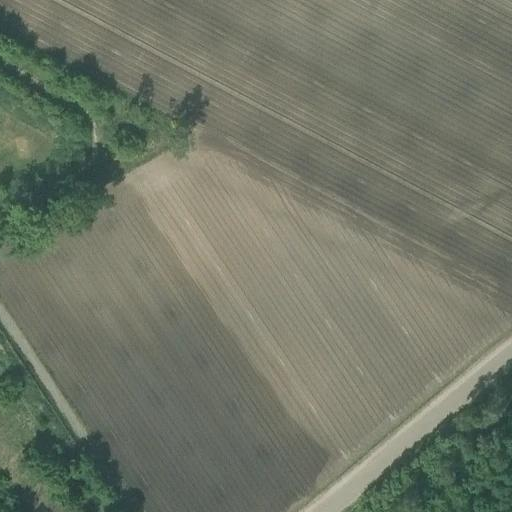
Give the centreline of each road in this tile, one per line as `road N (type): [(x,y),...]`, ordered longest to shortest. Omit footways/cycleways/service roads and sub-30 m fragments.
road 1 (unclassified): [(336,511),(511,358)]
road 2 (track): [(75,180),(91,150),(86,113),(0,61)]
